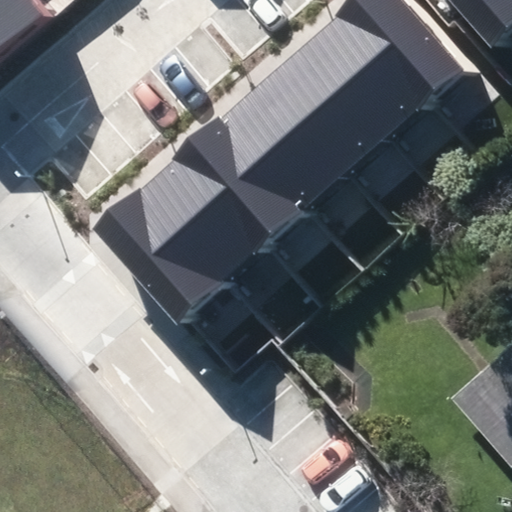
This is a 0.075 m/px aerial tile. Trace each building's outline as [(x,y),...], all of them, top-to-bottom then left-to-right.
[(54,18),(38,0),(0,0),(0,66),(55,20),(54,18)] [(404,0),(360,0),(350,9),(429,101),(465,70),(404,0)] [(511,0),(460,0),(503,49),(511,40),(511,0)] [(309,44),(388,136),(429,101),(350,9),(309,44)] [(309,44),(269,78),(348,170),(388,136),(309,44)] [(229,112),(308,204),(348,170),(269,78),(229,112)] [(229,112),(188,147),(268,239),(308,204),(229,112)] [(145,184),(224,276),(268,239),(188,147),(145,184)] [(145,184),(95,226),(175,318),(224,276),(145,184)] [(511,352),(455,403),(511,465),(511,352)]
